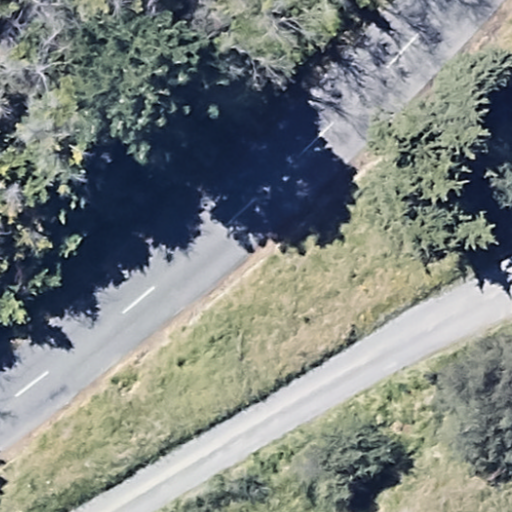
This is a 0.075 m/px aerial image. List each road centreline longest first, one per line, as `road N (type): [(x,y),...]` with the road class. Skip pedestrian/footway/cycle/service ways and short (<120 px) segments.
road 1 (unclassified): [(0,398),(134,300),(315,137),(445,0)]
road 2 (unclassified): [(118,511),(511,285)]
